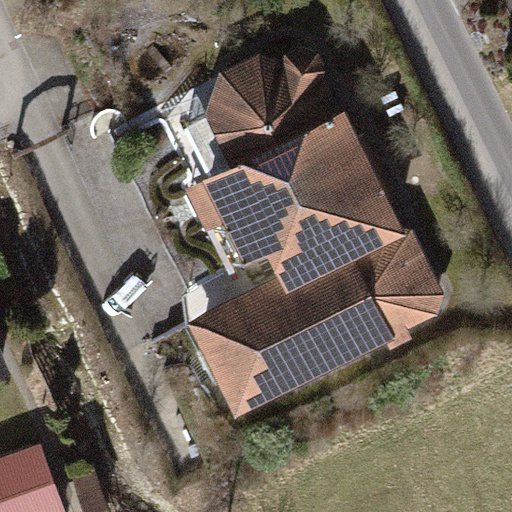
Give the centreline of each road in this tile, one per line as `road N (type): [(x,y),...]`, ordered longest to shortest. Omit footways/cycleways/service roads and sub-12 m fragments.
road 1 (residential): [(37,93),(140,331)]
road 2 (tertiary): [(511,187),(420,0)]
